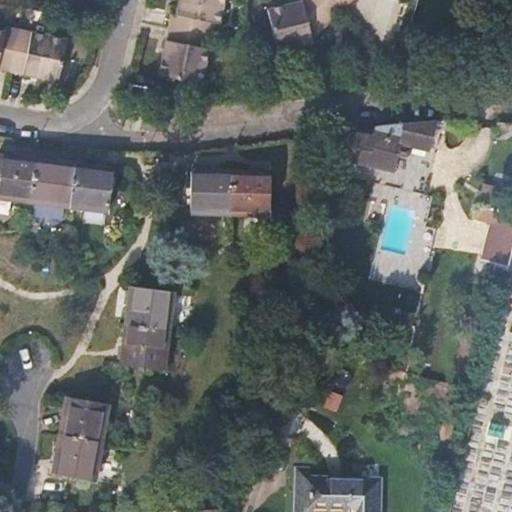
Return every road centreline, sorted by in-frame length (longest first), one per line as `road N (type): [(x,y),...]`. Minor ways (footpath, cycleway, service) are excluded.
road 1 (residential): [(87,129),(372,107),(511,109)]
road 2 (residential): [(87,129),(112,77),(129,0)]
